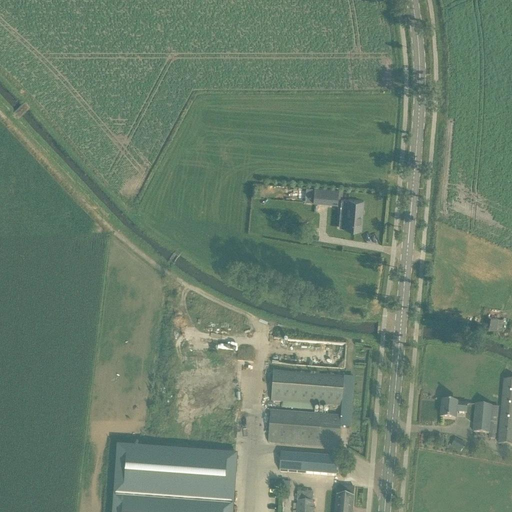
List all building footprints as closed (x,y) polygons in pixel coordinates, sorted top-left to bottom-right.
[(306,201),(337,204),(339,190),(307,187),(306,201)] [(342,198),(339,227),(345,228),(351,228),(361,229),(364,200),(354,199),(348,199),(342,198)] [(486,328),(502,330),(503,319),(488,317),(486,328)] [(273,373),(271,403),(283,403),(313,406),(331,407),(341,408),(343,378),(333,377),(273,373)] [(511,382),(504,382),(498,445),(511,446),(511,382)] [(440,419),(455,421),(456,413),(466,413),(467,405),(457,405),(457,404),(442,403),(440,419)] [(475,407),(473,433),(489,435),(496,436),(499,409),(491,408),(475,407)] [(268,444),(338,449),(340,418),(270,412),(268,444)] [(455,440),(451,448),(460,452),(464,444),(455,440)] [(117,449),(112,511),(232,511),(237,457),(117,449)] [(276,455),(275,472),(334,475),(334,457),(276,455)] [(351,511),(353,489),(337,488),(335,511),(351,511)] [(312,511),(313,503),(305,503),(305,493),(297,493),(296,503),(296,511),(312,511)] [(259,511),(268,511),(269,496),(260,496),(259,511)]
